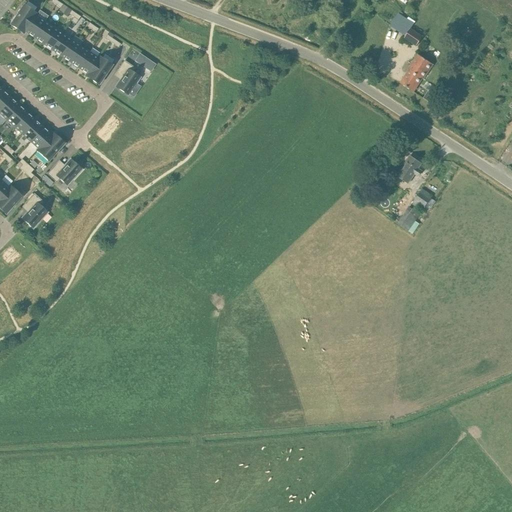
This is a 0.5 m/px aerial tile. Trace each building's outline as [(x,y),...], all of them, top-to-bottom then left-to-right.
[(24,34),(25,32),(36,16),(37,14),(24,5),(11,25),(24,34)] [(390,26),(405,36),(404,38),(417,46),(423,37),(411,28),(414,24),(398,13),(390,26)] [(36,16),(25,32),(34,38),(45,22),(36,16)] [(54,28),(45,22),(34,38),(43,44),(54,28)] [(63,34),(54,28),(43,44),(52,50),(63,34)] [(71,40),(63,34),(52,50),(61,56),(71,40)] [(80,47),(71,40),(61,56),(70,62),(80,47)] [(89,53),(80,47),(70,62),(79,68),(89,53)] [(99,57),(98,58),(89,53),(79,68),(87,74),(86,76),(99,57)] [(140,53),(135,59),(150,70),(155,64),(140,53)] [(408,69),(409,70),(400,83),(414,92),(423,78),(423,79),(433,65),(418,54),(408,69)] [(86,76),(99,85),(112,66),(99,57),(86,76)] [(137,83),(140,78),(132,72),(135,69),(124,62),(117,73),(123,77),(116,87),(128,96),(129,94),(133,96),(141,86),(137,83)] [(0,111),(12,99),(4,92),(0,95),(0,111)] [(20,106),(12,99),(0,111),(0,114),(7,120),(20,106)] [(28,113),(20,106),(7,120),(15,128),(28,113)] [(36,121),(28,113),(15,128),(23,135),(36,121)] [(44,128),(36,121),(23,135),(31,142),(44,128)] [(53,134),(53,133),(51,135),(44,128),(31,142),(38,149),(37,151),(53,134)] [(37,151),(48,161),(64,144),(53,134),(37,151)] [(422,171),(418,169),(422,164),(410,156),(397,176),(409,183),(415,174),(418,176),(422,171)] [(60,161),(47,174),(56,182),(59,179),(67,186),(81,170),(70,160),(65,166),(60,161)] [(17,165),(16,166),(19,168),(23,172),(26,169),(23,166),(19,163),(17,165)] [(39,166),(36,170),(39,173),(46,166),(42,163),(39,166)] [(53,183),(45,175),(41,180),(49,187),(53,183)] [(0,197),(10,186),(8,188),(1,181),(0,181),(0,197)] [(0,197),(0,209),(5,214),(22,197),(10,186),(0,197)] [(420,214),(428,203),(433,196),(423,189),(412,204),(410,207),(409,206),(398,223),(409,231),(420,214)] [(25,205),(30,209),(22,219),(33,229),(47,213),(40,206),(43,203),(34,195),(25,205)]
